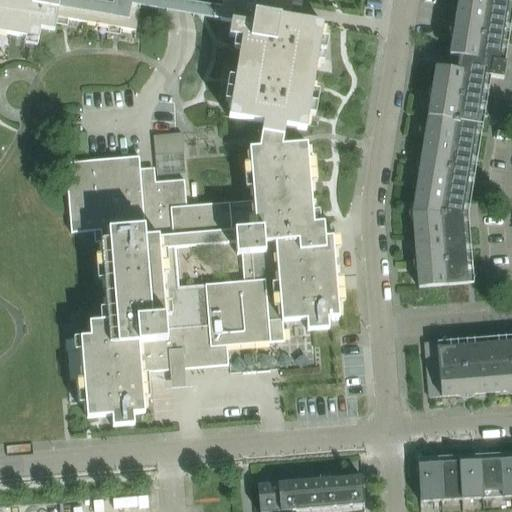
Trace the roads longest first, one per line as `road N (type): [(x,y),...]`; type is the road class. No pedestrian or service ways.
road 1 (unclassified): [(0,466),(389,434)]
road 2 (residential): [(380,328),(368,205),(405,0)]
road 3 (residential): [(380,328),(511,316)]
road 4 (residential): [(389,434),(511,421)]
